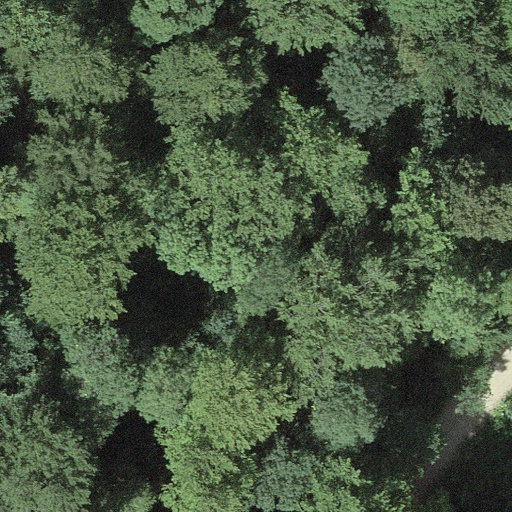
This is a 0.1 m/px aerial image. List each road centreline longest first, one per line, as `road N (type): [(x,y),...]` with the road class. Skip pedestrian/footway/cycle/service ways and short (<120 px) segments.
road 1 (track): [(288,0),(0,382)]
road 2 (track): [(400,511),(462,421),(511,370)]
